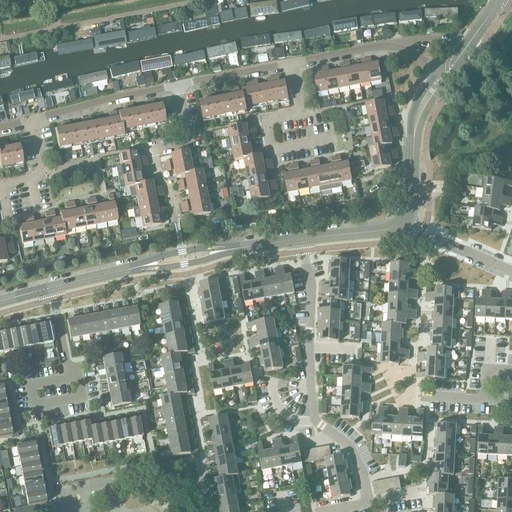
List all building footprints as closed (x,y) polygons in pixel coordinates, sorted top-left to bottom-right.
[(307,0),(299,0),(280,5),(282,14),(310,8),(307,0)] [(278,3),(250,5),(251,18),(279,15),(278,3)] [(245,9),(219,15),(222,24),(247,18),(245,9)] [(458,10),(425,10),(425,19),(459,18),(458,10)] [(422,12),(398,14),(399,24),(423,21),(422,12)] [(395,14),(359,19),(361,30),(397,25),(395,14)] [(218,17),(183,25),(185,34),(220,26),(218,17)] [(357,20),(332,24),(334,34),(359,30),(357,20)] [(180,23),(155,28),(157,37),(182,32),(180,23)] [(329,26),(304,32),(306,40),(331,35),(329,26)] [(153,28),(125,34),(127,43),(155,38),(153,28)] [(301,33),(274,36),(275,46),(302,42),(301,33)] [(124,35),(94,39),(96,49),(126,45),(124,35)] [(270,36),(241,41),(242,51),(272,46),(270,36)] [(91,39),(55,46),(57,57),(93,50),(91,39)] [(236,45),(208,52),(210,62),(239,55),(236,45)] [(276,50),(278,60),(285,58),(283,49),(276,50)] [(204,52),(172,58),(174,67),(206,61),(204,52)] [(36,53),(14,57),(16,67),(37,62),(36,53)] [(9,57),(0,58),(0,70),(10,68),(9,57)] [(170,59),(141,65),(143,75),(172,69),(170,59)] [(138,62),(109,69),(112,79),(140,72),(138,62)] [(382,81),(381,76),(379,68),(378,64),(367,66),(371,84),(382,81)] [(367,66),(357,68),(360,86),(371,84),(367,66)] [(379,68),(381,76),(388,75),(386,66),(379,68)] [(357,68),(346,70),(349,88),(360,86),(357,68)] [(346,70),(335,72),(339,90),(349,88),(346,70)] [(106,71),(77,78),(79,87),(108,80),(106,71)] [(335,72),(325,74),(328,92),(339,90),(335,72)] [(328,92),(325,74),(314,76),(317,94),(328,92)] [(145,85),(143,78),(136,79),(138,87),(145,85)] [(71,79),(41,86),(43,95),(73,88),(71,79)] [(289,100),(285,82),(274,84),(277,102),(289,100)] [(267,104),(277,102),(274,84),(263,86),(267,104)] [(97,94),(95,89),(92,89),(91,85),(83,87),(86,97),(97,94)] [(263,86),(253,88),(256,106),(267,104),(263,86)] [(243,95),(242,90),(241,88),(239,88),(240,93),(233,95),(216,98),(211,99),(207,100),(200,101),(200,102),(200,103),(243,95)] [(256,106),(253,88),(242,90),(247,113),(247,111),(246,108),(256,106)] [(39,90),(10,97),(12,106),(42,99),(39,90)] [(243,95),(200,103),(204,121),(247,113),(242,90),(243,95)] [(73,91),(67,92),(70,102),(75,100),(74,96),(76,96),(75,91),(73,92),(73,91)] [(289,103),(289,100),(277,102),(267,104),(256,106),(246,108),(247,111),(289,103)] [(366,105),(368,116),(386,113),(384,102),(366,105)] [(55,132),(59,149),(124,137),(123,135),(123,132),(165,124),(162,106),(118,114),(119,119),(55,132)] [(248,116),(247,113),(204,121),(204,125),(248,116)] [(368,116),(370,127),(388,124),(386,113),(368,116)] [(166,127),(165,124),(123,132),(123,135),(166,127)] [(229,128),(231,139),(249,136),(247,124),(229,128)] [(370,127),(372,138),(390,134),(388,124),(370,127)] [(372,138),(374,148),(387,146),(392,145),(390,134),(372,138)] [(231,139),(233,150),(251,146),(249,136),(231,139)] [(124,140),(124,137),(59,149),(59,153),(124,140)] [(235,161),(244,159),(252,157),(251,146),(233,150),(235,161)] [(369,149),(371,160),(389,156),(387,146),(374,148),(369,149)] [(0,167),(0,169),(23,164),(19,147),(0,150),(0,167)] [(170,155),(173,166),(190,162),(188,151),(170,155)] [(119,155),(121,167),(138,163),(136,152),(119,155)] [(244,159),(246,169),(264,166),(262,155),(256,156),(252,157),(244,159)] [(389,156),(371,160),(374,171),(391,168),(389,156)] [(327,168),(331,191),(342,189),(341,183),(337,166),(337,162),(336,157),(331,158),(333,167),(327,168)] [(316,170),(320,188),(321,193),(331,191),(327,168),(321,169),(319,160),(315,161),(315,166),(316,170)] [(175,177),(184,175),(192,173),(192,172),(190,162),(173,166),(175,177)] [(118,178),(123,177),(140,174),(138,163),(121,167),(116,168),(118,178)] [(337,166),(341,183),(352,181),(349,163),(337,166)] [(246,169),(248,180),(266,177),(264,166),(246,169)] [(435,166),(435,183),(448,184),(448,166),(435,166)] [(316,170),(306,172),(309,190),(320,188),(316,170)] [(184,175),(186,185),(204,182),(202,171),(192,172),(192,173),(184,175)] [(306,172),(295,174),(298,192),(309,190),(306,172)] [(125,188),(129,187),(134,187),(134,186),(142,184),(152,182),(151,178),(142,179),(140,174),(123,177),(125,188)] [(298,192),(295,174),(284,176),(287,194),(298,192)] [(248,180),(250,191),(268,187),(266,177),(248,180)] [(511,182),(485,179),(484,189),(502,192),(503,187),(511,187),(511,182)] [(153,189),(152,182),(142,184),(134,186),(134,187),(129,187),(131,198),(136,197),(154,193),(157,193),(156,188),(153,189)] [(186,185),(188,196),(206,192),(204,182),(186,185)] [(268,187),(250,191),(252,202),(270,199),(268,187)] [(484,189),(483,199),(511,203),(511,199),(502,197),(502,192),(484,189)] [(188,196),(190,206),(208,203),(206,192),(188,196)] [(138,207),(156,204),(154,193),(136,197),(138,207)] [(483,199),(481,209),(481,210),(494,211),(494,212),(500,212),(500,207),(510,208),(511,203),(483,199)] [(208,203),(190,206),(192,218),(210,214),(208,203)] [(114,204),(103,206),(106,223),(118,221),(114,204)] [(138,207),(140,218),(158,214),(156,204),(138,207)] [(103,206),(92,208),(96,225),(106,223),(103,206)] [(92,208),(82,210),(85,228),(96,225),(92,208)] [(475,209),(474,219),(502,223),(503,218),(493,217),(494,212),(494,211),(481,210),(481,209),(475,209)] [(82,210),(71,212),(75,230),(85,228),(82,210)] [(60,214),(61,219),(64,232),(65,232),(75,230),(71,212),(60,214)] [(158,214),(140,218),(142,229),(160,226),(158,214)] [(29,222),(28,216),(23,217),(24,223),(24,226),(18,227),(22,245),(33,242),(30,225),(29,222)] [(61,219),(51,221),(54,238),(65,236),(65,232),(64,232),(61,219)] [(502,223),(474,219),(473,229),(491,232),(492,226),(501,227),(502,223)] [(51,221),(40,223),(44,240),(54,238),(51,221)] [(40,223),(30,225),(33,242),(44,240),(40,223)] [(124,238),(137,235),(136,228),(123,230),(124,238)] [(329,266),(329,271),(349,272),(350,262),(332,261),(332,266),(329,266)] [(391,264),(390,274),(418,276),(418,271),(409,270),(409,265),(391,264)] [(284,268),(279,269),(284,296),(294,294),(291,276),(285,277),(284,268)] [(276,279),(271,280),(274,298),(284,296),(279,269),(275,269),(276,279)] [(331,276),(331,281),(349,282),(349,272),(329,271),(329,276),(331,276)] [(257,283),(251,284),(255,301),(264,300),(259,272),(255,273),(257,283)] [(264,272),(259,272),(264,300),(274,298),(271,280),(266,281),(264,272)] [(390,274),(390,284),(408,285),(408,280),(418,280),(418,276),(390,274)] [(255,301),(251,284),(246,285),(244,275),(239,276),(244,303),(255,301)] [(198,290),(199,294),(219,291),(217,280),(199,284),(201,289),(198,290)] [(321,286),(321,291),(348,292),(349,282),(331,281),(330,287),(321,286)] [(390,284),(389,294),(417,296),(417,291),(408,291),(408,285),(390,284)] [(426,294),(426,298),(453,300),(454,289),(436,288),(436,294),(431,294),(426,294)] [(202,299),(203,304),(221,300),(219,291),(199,294),(200,299),(202,299)] [(330,296),(330,301),(341,302),(348,302),(348,292),(321,291),(320,295),(330,296)] [(475,319),(485,319),(487,291),(482,291),(482,300),(476,300),(475,319)] [(485,319),(495,320),(496,301),(491,301),(491,291),(487,291),(485,319)] [(495,320),(505,320),(507,292),(502,292),(502,302),(496,301),(495,320)] [(389,294),(389,304),(407,305),(407,300),(417,300),(417,296),(389,294)] [(435,303),(435,309),(453,310),(453,300),(426,298),(426,303),(435,303)] [(202,310),(203,314),(223,310),(221,300),(203,304),(204,309),(202,310)] [(320,306),(320,311),(340,312),(341,302),(330,301),(323,300),(322,306),(320,306)] [(134,308),(128,309),(126,310),(130,328),(140,326),(136,308),(138,308),(137,301),(132,301),(134,308)] [(124,310),(118,311),(116,312),(120,330),(130,328),(126,310),(128,309),(127,302),(122,303),(124,310)] [(160,306),(162,316),(180,313),(181,315),(188,314),(187,310),(180,311),(178,303),(160,306)] [(114,312),(109,313),(106,314),(110,332),(120,330),(116,312),(118,311),(117,304),(113,305),(114,312)] [(389,304),(388,314),(416,316),(416,311),(406,311),(407,305),(389,304)] [(104,314),(99,315),(96,315),(100,334),(110,332),(106,314),(109,313),(107,306),(103,307),(104,314)] [(94,316),(89,317),(87,317),(90,335),(100,334),(96,315),(99,315),(98,308),(93,309),(94,316)] [(432,314),(432,319),(452,320),(453,310),(435,309),(435,314),(432,314)] [(84,318),(79,319),(77,319),(80,337),(90,335),(87,317),(89,317),(88,310),(83,311),(84,318)] [(223,310),(203,314),(204,319),(206,318),(207,324),(225,321),(223,310)] [(322,316),(322,321),(340,322),(340,312),(320,311),(319,315),(322,316)] [(77,319),(79,319),(78,312),(73,313),(75,319),(67,321),(70,339),(80,337),(77,319)] [(162,316),(164,326),(182,323),(183,325),(190,324),(189,319),(182,321),(181,315),(180,313),(162,316)] [(388,314),(388,324),(401,325),(406,326),(406,320),(416,320),(416,316),(388,314)] [(46,325),(41,326),(38,326),(42,345),(43,351),(53,349),(49,325),(50,325),(49,318),(45,319),(46,325)] [(256,327),(257,333),(275,329),(273,319),(246,324),(247,329),(256,327)] [(434,324),(434,329),(452,330),(452,320),(432,319),(432,323),(434,324)] [(36,327),(31,328),(29,328),(32,347),(42,345),(38,326),(41,326),(39,320),(35,321),(36,327)] [(319,326),(318,331),(339,332),(340,322),(322,321),(321,326),(319,326)] [(26,329),(21,330),(19,330),(23,349),(32,347),(29,328),(31,328),(30,322),(25,323),(26,329)] [(164,326),(166,336),(184,332),(185,335),(191,334),(191,329),(184,331),(183,325),(182,323),(164,326)] [(17,331),(11,332),(9,332),(13,351),(23,349),(19,330),(21,330),(20,324),(15,325),(17,331)] [(383,324),(382,334),(403,335),(403,331),(400,331),(401,325),(388,324),(383,324)] [(7,333),(1,334),(0,333),(0,336),(3,353),(13,351),(9,332),(11,332),(10,326),(6,327),(7,333)] [(249,340),(250,345),(277,339),(275,329),(257,333),(258,338),(249,340)] [(431,334),(431,339),(451,340),(452,330),(434,329),(433,334),(431,334)] [(339,332),(318,331),(318,336),(321,336),(320,341),(338,342),(339,332)] [(166,336),(168,346),(186,342),(186,345),(193,344),(192,339),(186,340),(185,335),(184,332),(166,336)] [(382,334),(382,344),(400,345),(400,340),(402,340),(403,335),(382,334)] [(260,347),(261,353),(279,349),(277,339),(250,345),(251,349),(260,347)] [(433,344),(433,349),(446,350),(451,350),(451,340),(431,339),(430,344),(433,344)] [(168,346),(170,356),(180,354),(187,353),(188,355),(195,354),(194,349),(187,350),(186,345),(186,342),(168,346)] [(382,344),(381,354),(409,356),(409,351),(399,351),(400,345),(382,344)] [(260,358),(261,363),(281,359),(279,349),(261,353),(262,358),(260,358)] [(418,354),(418,358),(445,360),(446,350),(433,349),(428,349),(427,354),(418,354)] [(103,360),(104,366),(104,368),(122,364),(120,354),(103,358),(102,356),(95,357),(96,362),(103,360)] [(162,357),(164,367),(182,364),(182,366),(189,365),(188,360),(181,362),(180,354),(170,356),(162,357)] [(409,356),(381,354),(381,365),(399,366),(399,360),(408,360),(409,356)] [(427,363),(427,369),(445,370),(445,360),(418,358),(417,363),(427,363)] [(281,359),(261,363),(262,368),(264,367),(265,373),(283,369),(281,359)] [(233,360),(228,361),(234,388),(243,386),(240,369),(235,370),(233,360)] [(226,371),(220,372),(224,390),(234,388),(228,361),(224,362),(226,371)] [(124,373),(132,371),(131,363),(123,364),(124,373)] [(105,370),(106,376),(106,378),(124,374),(122,364),(104,368),(104,366),(97,367),(98,372),(105,370)] [(164,367),(165,377),(184,373),(184,376),(191,375),(190,370),(183,372),(182,366),(182,364),(164,367)] [(224,390),(220,372),(215,373),(213,364),(208,365),(214,392),(224,390)] [(245,368),(240,369),(243,386),(254,384),(250,364),(245,365),(245,368)] [(344,368),(343,378),(361,379),(362,373),(371,374),(371,369),(344,368)] [(445,370),(427,369),(426,374),(417,374),(417,379),(444,380),(445,370)] [(165,377),(167,387),(186,383),(186,386),(193,385),(192,380),(185,381),(184,376),(184,373),(165,377)] [(106,380),(107,385),(108,388),(126,384),(124,374),(106,378),(106,376),(99,377),(100,381),(106,380)] [(343,378),(343,388),(370,389),(371,385),(361,384),(361,379),(343,378)] [(167,387),(169,397),(180,395),(187,394),(187,396),(195,394),(194,390),(187,391),(186,386),(186,383),(167,387)] [(108,390),(109,395),(110,398),(128,394),(126,384),(108,388),(107,385),(101,387),(101,391),(108,390)] [(0,386),(0,397),(4,397),(5,399),(11,398),(10,393),(4,395),(2,387),(0,386)] [(343,388),(342,398),(360,399),(360,394),(370,394),(370,389),(343,388)] [(110,398),(109,395),(102,397),(103,401),(110,400),(112,408),(130,404),(128,394),(110,398)] [(161,398),(163,409),(182,405),(182,407),(189,406),(188,401),(181,403),(180,395),(169,397),(161,398)] [(0,397),(0,407),(6,407),(7,409),(13,407),(12,403),(6,404),(5,399),(4,397),(0,397)] [(342,398),(342,408),(362,409),(362,405),(360,404),(360,399),(342,398)] [(163,409),(165,418),(183,415),(184,417),(191,416),(190,411),(183,412),(182,407),(182,405),(163,409)] [(0,407),(0,418),(8,416),(8,418),(14,417),(14,413),(8,414),(7,409),(6,407),(0,407)] [(362,409),(342,408),(341,418),(359,419),(359,414),(362,414),(362,409)] [(372,435),(382,436),(384,408),(379,408),(378,418),(373,417),(372,435)] [(382,436),(392,436),(393,418),(388,418),(388,408),(384,408),(382,436)] [(392,436),(402,437),(404,409),(399,409),(399,419),(393,418),(392,436)] [(402,437),(412,437),(413,419),(408,419),(408,410),(404,409),(402,437)] [(413,419),(412,437),(423,438),(424,410),(419,410),(419,420),(413,419)] [(136,420),(131,421),(129,421),(132,439),(142,437),(139,420),(141,420),(139,413),(135,414),(136,420)] [(126,422),(121,423),(119,423),(122,441),(132,439),(129,421),(131,421),(130,415),(125,416),(126,422)] [(165,418),(167,428),(185,425),(186,427),(193,425),(192,421),(185,422),(184,417),(183,415),(165,418)] [(0,418),(0,428),(10,426),(10,428),(16,427),(16,423),(9,424),(8,418),(8,416),(0,418)] [(86,423),(81,424),(79,425),(82,443),(91,441),(92,441),(89,429),(90,429),(89,423),(90,423),(89,416),(85,417),(86,423)] [(209,422),(210,428),(211,430),(229,426),(227,416),(209,420),(209,418),(201,419),(202,424),(209,422)] [(117,424),(111,425),(109,425),(113,443),(122,441),(119,423),(121,423),(120,417),(116,418),(117,424)] [(76,425),(71,426),(69,426),(72,445),(82,443),(79,425),(81,424),(79,418),(75,419),(76,425)] [(107,425),(101,427),(99,427),(103,445),(113,443),(109,425),(111,425),(110,419),(106,419),(107,425)] [(66,427),(61,428),(59,428),(62,447),(72,445),(69,426),(71,426),(70,420),(65,421),(66,427)] [(97,427),(90,429),(89,429),(92,441),(91,441),(92,447),(103,445),(99,427),(101,427),(100,421),(96,421),(97,427)] [(59,428),(61,428),(60,422),(55,423),(57,429),(49,430),(52,449),(62,447),(59,428)] [(167,428),(169,438),(187,435),(188,437),(195,435),(194,431),(187,432),(186,427),(185,425),(167,428)] [(438,430),(437,435),(455,436),(456,426),(435,425),(435,430),(438,430)] [(10,426),(0,428),(0,438),(11,437),(12,438),(18,437),(17,433),(11,434),(10,428),(10,426)] [(211,432),(212,437),(213,440),(231,436),(229,426),(211,430),(210,428),(203,429),(204,433),(211,432)] [(477,455),(487,456),(488,437),(483,437),(483,427),(479,427),(477,455)] [(487,456),(497,456),(499,428),(494,428),(494,437),(488,437),(487,456)] [(497,456),(508,457),(509,438),(503,438),(504,428),(499,428),(497,456)] [(169,438),(171,448),(189,444),(190,446),(196,445),(196,440),(189,442),(188,437),(187,435),(169,438)] [(435,440),(434,445),(455,446),(455,436),(437,435),(437,440),(435,440)] [(213,442),(214,447),(215,450),(233,446),(231,436),(213,440),(212,437),(205,439),(206,443),(213,442)] [(294,447),(289,448),(292,466),(302,464),(297,437),(292,438),(294,447)] [(281,440),(277,441),(282,468),(292,466),(289,448),(283,449),(281,440)] [(274,451),(269,452),(272,470),(282,468),(277,441),(272,441),(274,451)] [(16,447),(18,457),(36,453),(35,443),(16,447)] [(272,470),(269,452),(263,453),(262,443),(257,444),(262,472),(272,470)] [(189,444),(171,448),(173,458),(190,454),(191,456),(198,455),(197,450),(191,452),(190,446),(189,444)] [(437,450),(436,455),(454,456),(455,446),(434,445),(434,450),(437,450)] [(215,452),(216,457),(216,459),(235,456),(233,446),(215,450),(214,447),(207,448),(208,453),(215,452)] [(18,457),(20,467),(38,463),(36,453),(18,457)] [(399,455),(398,467),(406,468),(407,456),(399,455)] [(434,460),(433,465),(454,466),(454,456),(436,455),(436,461),(434,460)] [(217,462),(218,467),(218,469),(237,466),(235,456),(216,459),(216,457),(209,458),(210,463),(217,462)] [(325,460),(327,470),(347,466),(346,461),(344,462),(343,456),(331,458),(326,459),(325,460)] [(20,467),(22,477),(40,473),(38,463),(20,467)] [(436,470),(435,475),(448,476),(453,477),(454,466),(433,465),(433,470),(436,470)] [(219,471),(220,479),(233,477),(238,476),(237,466),(218,469),(218,467),(211,468),(212,473),(219,471)] [(327,470),(329,480),(346,476),(345,471),(348,471),(347,466),(327,470)] [(22,477),(24,487),(42,483),(40,473),(22,477)] [(427,480),(427,485),(448,486),(448,476),(435,475),(430,475),(430,481),(427,480)] [(329,480),(331,490),(351,486),(350,481),(347,482),(346,476),(329,480)] [(215,482),(216,488),(216,490),(234,487),(233,477),(220,479),(215,480),(214,478),(207,479),(208,484),(215,482)] [(511,481),(499,480),(498,491),(511,491),(511,481)] [(24,487),(26,497),(44,493),(42,483),(24,487)] [(429,496),(436,496),(447,496),(448,486),(427,485),(427,490),(429,490),(429,496)] [(351,486),(331,490),(332,500),(350,496),(349,491),(352,490),(351,486)] [(217,492),(218,498),(218,500),(236,497),(234,487),(216,490),(216,488),(209,489),(210,494),(217,492)] [(511,491),(498,491),(498,501),(511,501),(511,491)] [(44,493),(26,497),(28,507),(37,505),(46,503),(44,493)] [(433,501),(433,506),(454,507),(454,496),(447,496),(436,496),(436,501),(433,501)] [(218,502),(219,507),(220,510),(238,507),(236,497),(218,500),(218,498),(211,499),(212,503),(218,502)] [(511,501),(498,501),(497,511),(511,511),(511,501)]
